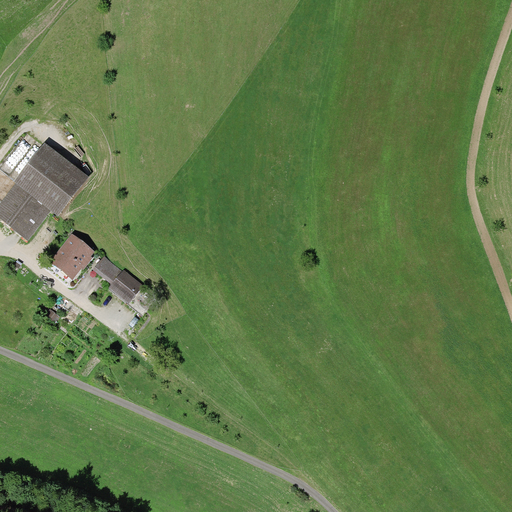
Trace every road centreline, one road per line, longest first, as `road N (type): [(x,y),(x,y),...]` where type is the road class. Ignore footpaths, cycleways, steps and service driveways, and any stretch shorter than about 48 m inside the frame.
road 1 (track): [(0,350),(309,489),(332,511)]
road 2 (track): [(309,489),(265,440),(71,302)]
